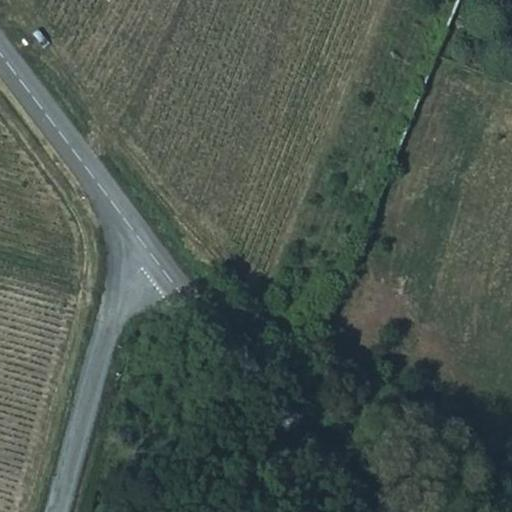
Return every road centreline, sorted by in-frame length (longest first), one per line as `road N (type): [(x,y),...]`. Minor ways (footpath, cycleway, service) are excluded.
road 1 (tertiary): [(155,261),(241,372),(373,511)]
road 2 (unclassified): [(155,261),(130,287),(66,511)]
road 3 (tertiary): [(0,57),(155,261)]
